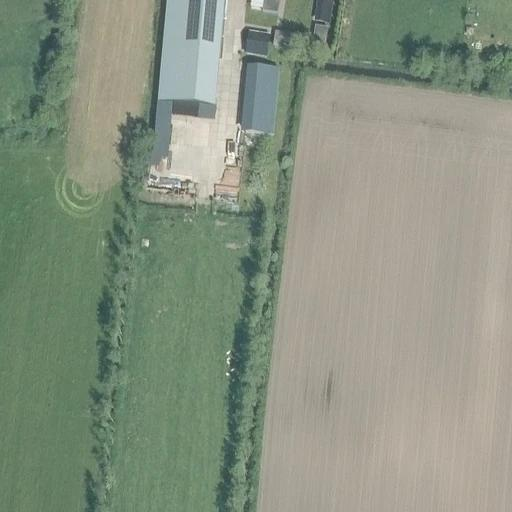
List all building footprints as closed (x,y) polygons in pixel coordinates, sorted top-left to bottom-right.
[(211,108),(220,0),(167,0),(158,103),(211,108)] [(276,14),(277,0),(262,0),(261,12),(276,14)] [(322,52),(326,30),(317,28),(313,50),(322,52)] [(296,55),(299,31),(285,30),(282,53),(296,55)] [(254,32),(252,49),(264,51),(267,33),(254,32)] [(280,94),(282,76),(263,75),(261,93),(280,94)] [(279,109),(280,94),(261,93),(260,107),(279,109)]
